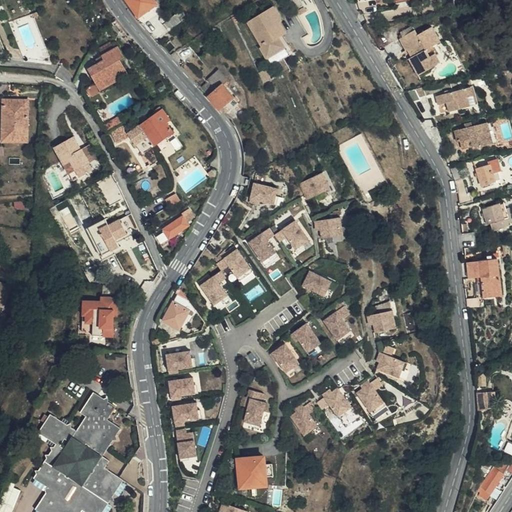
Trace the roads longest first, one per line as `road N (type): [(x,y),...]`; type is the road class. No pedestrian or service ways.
road 1 (tertiary): [(114,0),(221,127),(231,164),(225,188),(143,328),(160,511)]
road 2 (tertiary): [(446,511),(470,429),(444,177),(339,0)]
road 3 (residential): [(196,511),(235,390),(234,343),(246,329)]
road 4 (residential): [(359,353),(290,391),(246,329)]
